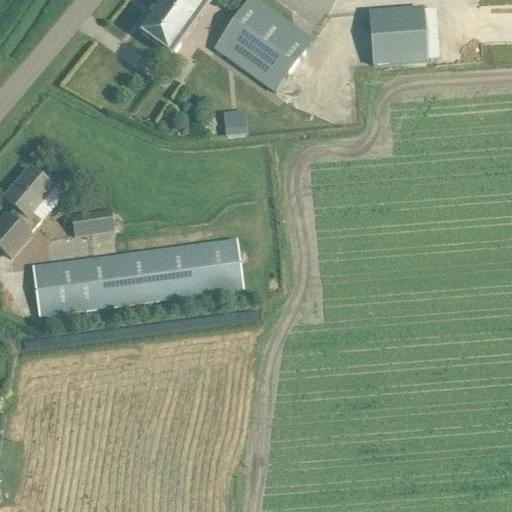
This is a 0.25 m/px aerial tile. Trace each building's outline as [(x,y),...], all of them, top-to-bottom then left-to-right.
[(162,0),(139,33),(171,56),(178,48),(212,0),(162,0)] [(254,0),(249,0),(213,51),(275,96),(314,43),(254,0)] [(369,15),(374,69),(429,64),(424,10),(369,15)] [(228,138),(248,135),(245,112),(224,115),(228,138)] [(56,192),(46,184),(31,171),(17,188),(18,189),(8,201),(6,199),(6,200),(22,215),(15,223),(8,217),(0,226),(0,250),(13,262),(34,238),(31,236),(42,223),(34,216),(56,192)] [(72,218),(75,239),(114,234),(111,212),(72,218)] [(243,291),(237,243),(34,270),(41,318),(243,291)]
